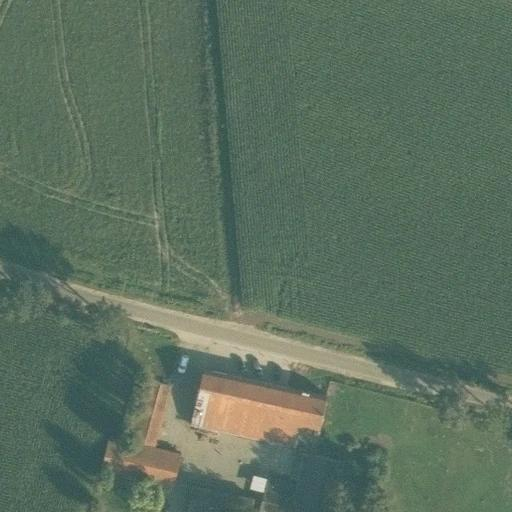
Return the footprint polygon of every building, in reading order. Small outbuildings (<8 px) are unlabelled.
[(314,452),(326,395),(203,369),(190,424),(314,452)] [(145,379),(140,398),(163,404),(168,385),(145,379)] [(181,454),(152,447),(128,442),(108,438),(100,471),(172,488),(181,454)] [(336,511),(348,462),(305,452),(292,511),(336,511)] [(271,479),(263,511),(287,511),(294,484),(271,479)] [(250,511),(254,499),(191,486),(185,511),(250,511)]
